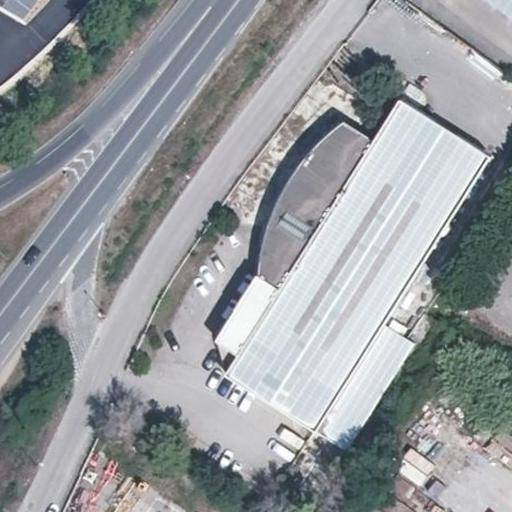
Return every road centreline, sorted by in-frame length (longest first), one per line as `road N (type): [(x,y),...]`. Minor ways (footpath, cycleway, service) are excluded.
road 1 (residential): [(342,0),(191,197),(128,307),(37,511)]
road 2 (primary): [(239,0),(0,320)]
road 3 (primary): [(198,0),(91,125),(0,194)]
